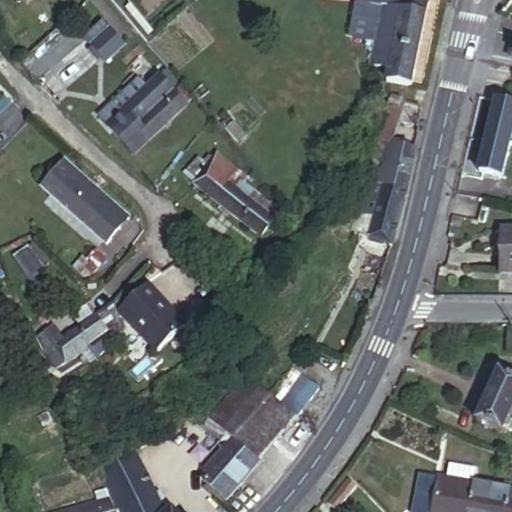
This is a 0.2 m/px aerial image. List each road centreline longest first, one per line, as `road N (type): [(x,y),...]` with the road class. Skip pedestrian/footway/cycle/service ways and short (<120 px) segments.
road 1 (secondary): [(403,312),(482,0)]
road 2 (secondary): [(286,511),(340,443),(403,312)]
road 3 (unclassified): [(0,59),(154,203)]
